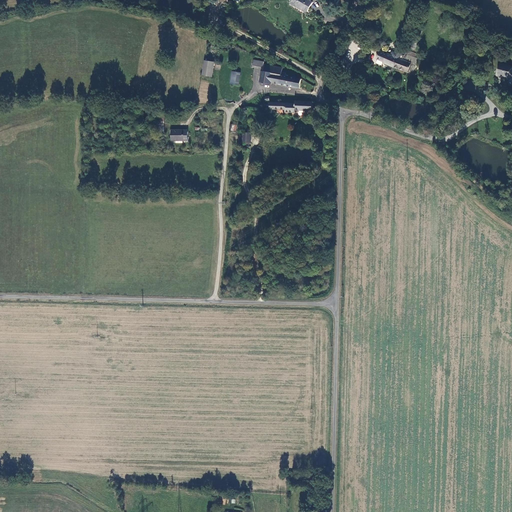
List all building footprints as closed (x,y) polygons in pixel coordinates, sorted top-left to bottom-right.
[(311,1),(309,0),(289,0),(288,1),(294,4),(295,1),(307,8),(311,1)] [(390,53),(389,56),(385,54),(385,55),(378,52),(375,60),(383,62),(383,64),(394,68),(398,58),(399,59),(400,55),(400,54),(402,48),(396,46),(393,53),(391,52),(390,53)] [(418,59),(419,56),(406,51),(404,54),(418,59)] [(418,59),(404,54),(404,56),(400,55),(399,59),(398,58),(394,68),(411,75),(414,68),(418,59)] [(213,76),(215,62),(205,60),(203,74),(213,76)] [(271,83),(279,85),(281,72),(282,69),(263,65),(264,62),(254,60),(252,68),(262,70),(260,82),(270,85),(271,83)] [(351,68),(346,64),(341,69),(346,74),(351,68)] [(495,81),(504,85),(505,86),(511,91),(511,70),(500,65),(495,81)] [(239,83),(241,74),(232,72),(231,81),(239,83)] [(286,73),(281,72),(279,85),(299,89),(301,79),(285,76),(286,73)] [(312,111),(312,103),(296,102),(296,104),(272,101),(270,113),(274,113),(274,110),(286,110),(286,113),(296,113),(296,111),(312,111)] [(172,129),(172,140),(188,140),(188,131),(184,131),(184,130),(172,129)]
